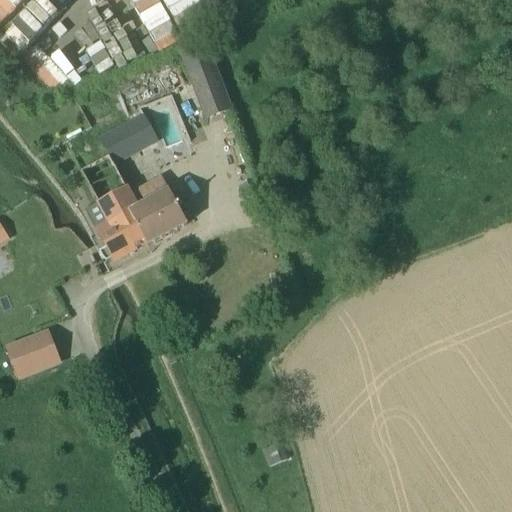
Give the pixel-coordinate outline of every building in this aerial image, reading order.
[(215,5),(212,0),(151,0),(169,31),(215,5)] [(233,114),(208,47),(185,55),(210,123),(233,114)] [(110,166),(164,142),(157,127),(172,120),(166,105),(97,137),(110,166)] [(147,206),(138,210),(131,214),(147,247),(149,249),(188,228),(165,181),(141,193),(147,206)] [(255,182),(238,188),(247,212),(264,205),(255,182)] [(127,188),(87,210),(98,231),(108,249),(100,253),(103,259),(107,263),(113,260),(115,264),(147,247),(131,214),(138,210),(127,188)] [(0,226),(0,245),(9,240),(0,226)] [(46,334),(38,337),(5,350),(16,380),(58,364),(46,334)] [(284,465),(278,449),(260,456),(266,472),(284,465)]
